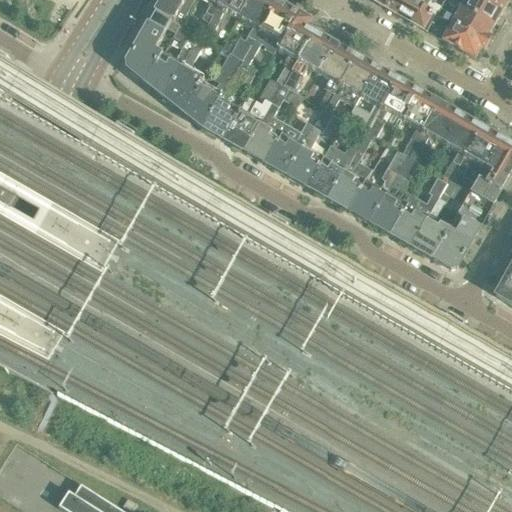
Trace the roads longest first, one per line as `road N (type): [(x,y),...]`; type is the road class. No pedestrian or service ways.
road 1 (residential): [(463,303),(370,251),(358,236),(301,212),(223,168),(215,155),(69,79)]
road 2 (residential): [(486,94),(340,10)]
road 3 (secondary): [(0,192),(69,79)]
